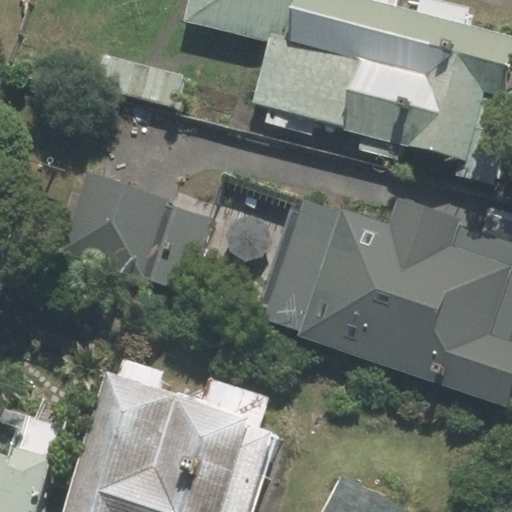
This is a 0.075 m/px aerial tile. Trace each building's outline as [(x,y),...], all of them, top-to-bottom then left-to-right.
[(280,48),(265,107),(509,170),(511,159),(511,39),(356,0),(201,0),(195,27),(280,48)] [(201,77),(116,56),(108,91),(192,112),(201,77)] [(223,224),(85,178),(60,252),(198,298),(223,224)] [(315,202),(272,328),(511,408),(511,246),(472,233),(475,225),(416,205),(413,214),(407,233),(315,202)] [(131,382),(120,378),(77,511),(267,511),(292,432),(272,426),(280,401),(218,381),(210,406),(172,394),(177,380),(136,367),(131,382)] [(0,511),(49,511),(80,412),(0,388),(0,511)] [(421,511),(353,478),(335,511),(421,511)]
